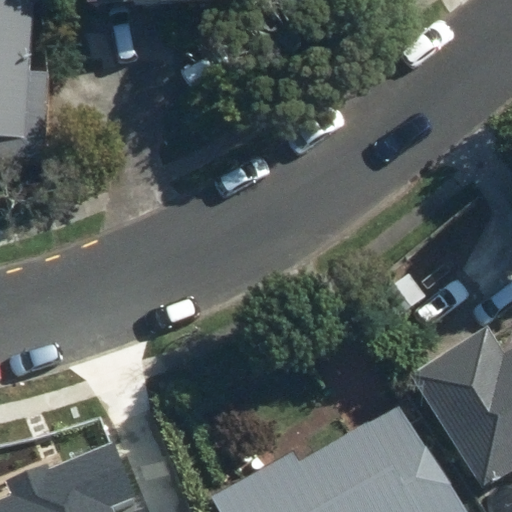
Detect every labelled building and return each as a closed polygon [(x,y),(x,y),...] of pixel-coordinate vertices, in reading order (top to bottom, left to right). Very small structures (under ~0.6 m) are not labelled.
[(79,0),(80,36),(222,35),(222,0),(79,0)] [(21,9),(0,8),(0,179),(41,181),(47,86),(17,85),(21,9)] [(511,340),(450,377),(511,483),(511,340)] [(483,511),(413,395),(235,501),(241,511),(483,511)] [(0,504),(0,511),(130,511),(152,505),(130,440),(14,478),(20,498),(0,504)]
